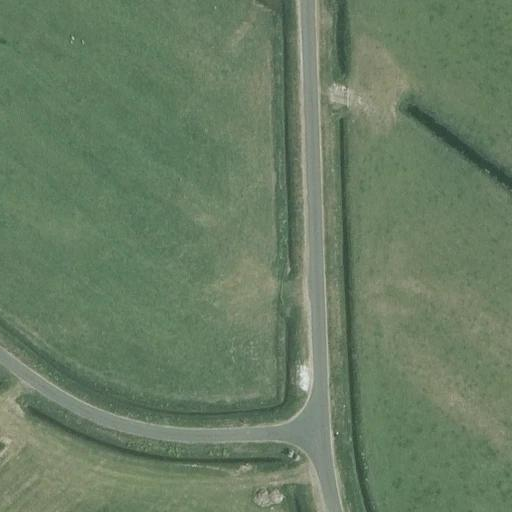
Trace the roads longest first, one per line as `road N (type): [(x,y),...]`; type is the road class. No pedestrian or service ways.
road 1 (unclassified): [(323,432),(309,0)]
road 2 (unclassified): [(0,359),(61,406),(125,431),(323,432)]
